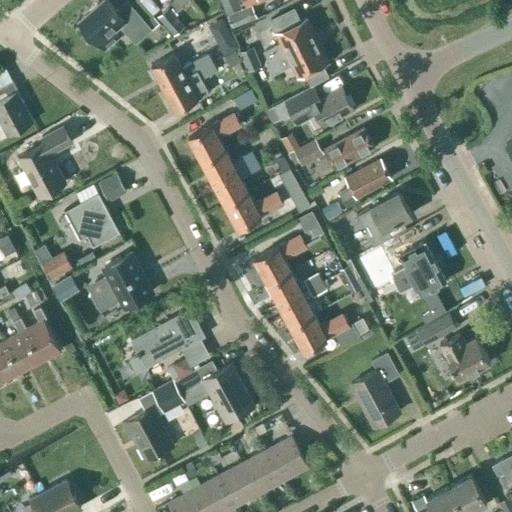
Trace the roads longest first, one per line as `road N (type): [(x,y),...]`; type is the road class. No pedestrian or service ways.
road 1 (residential): [(362,476),(231,315),(131,138),(15,44)]
road 2 (tertiary): [(511,276),(404,79)]
road 3 (residential): [(145,511),(89,404),(0,434)]
road 4 (residential): [(362,476),(511,395)]
